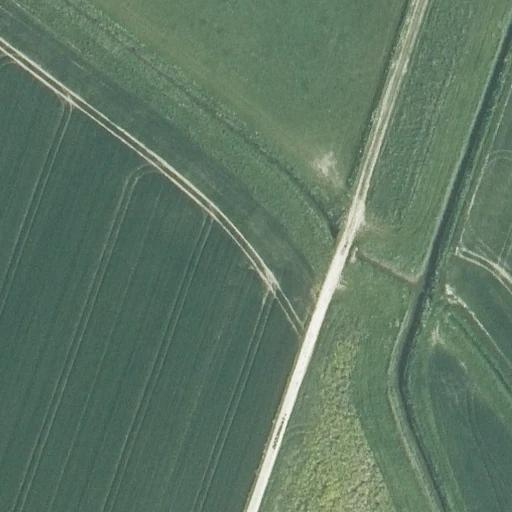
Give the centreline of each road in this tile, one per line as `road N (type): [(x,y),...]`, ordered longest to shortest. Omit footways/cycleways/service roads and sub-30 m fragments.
road 1 (unclassified): [(340,254),(250,511)]
road 2 (track): [(340,254),(421,0)]
